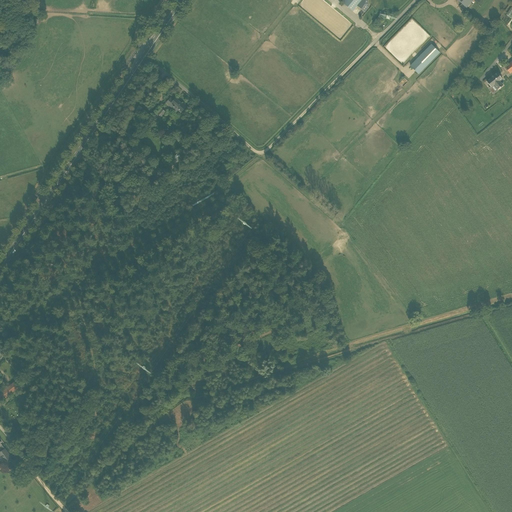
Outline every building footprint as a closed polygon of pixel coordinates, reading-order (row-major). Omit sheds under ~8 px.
[(347,0),(344,4),(352,11),(361,0),(347,0)] [(457,0),(466,8),(473,0),(457,0)] [(439,52),(432,45),(410,66),(418,74),(439,52)] [(502,79),(497,72),(493,75),(494,76),(486,81),(491,87),(494,85),(497,90),(503,85),(500,81),(502,79)] [(178,111),(181,113),(187,106),(183,103),(182,104),(176,98),(174,101),(170,98),(166,103),(177,112),(178,111)] [(161,108),(157,114),(162,118),(166,112),(161,108)] [(0,403),(20,387),(15,381),(0,393),(0,403)] [(9,454),(2,445),(0,446),(0,456),(6,465),(12,460),(8,455),(9,454)]
